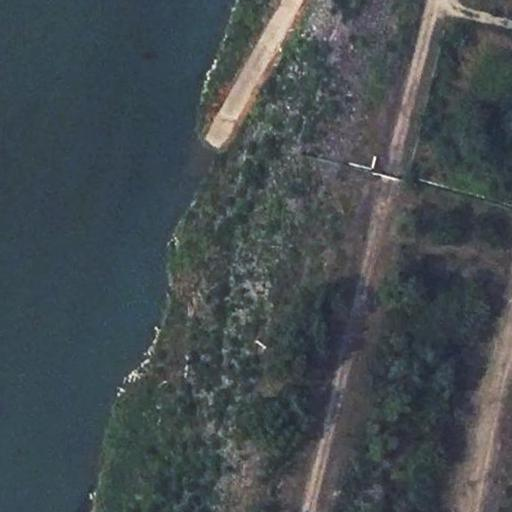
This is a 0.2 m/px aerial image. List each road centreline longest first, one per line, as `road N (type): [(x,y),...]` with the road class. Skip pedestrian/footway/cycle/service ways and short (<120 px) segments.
road 1 (track): [(305,511),(432,0)]
road 2 (track): [(511,324),(468,511)]
